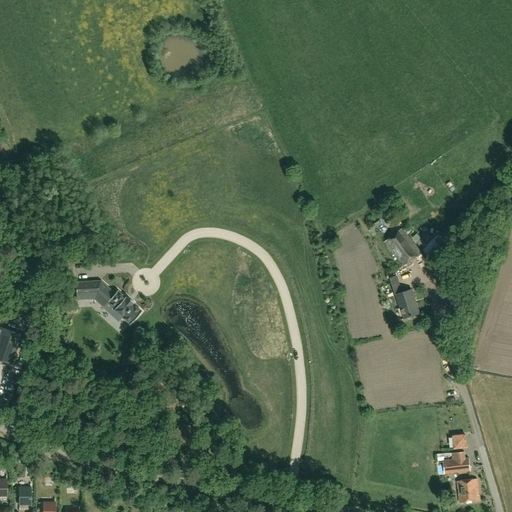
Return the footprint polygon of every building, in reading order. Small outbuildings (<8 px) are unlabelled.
[(404,266),(421,253),(402,228),(384,241),(404,266)] [(103,306),(114,294),(100,281),(76,282),(76,299),(94,298),(103,306)] [(114,294),(103,306),(102,307),(118,321),(122,317),(129,324),(130,325),(142,311),(141,311),(132,303),(133,303),(127,297),(127,298),(125,297),(126,297),(125,297),(118,291),(117,290),(114,294)] [(403,318),(419,314),(412,290),(396,295),(403,318)] [(112,331),(119,328),(116,321),(109,324),(112,331)] [(2,329),(0,333),(0,359),(11,363),(21,335),(2,329)] [(186,452),(196,442),(180,425),(170,435),(186,452)] [(465,435),(453,436),(455,448),(467,447),(465,435)] [(465,458),(464,452),(452,453),(452,460),(443,461),(445,474),(470,471),(469,458),(465,458)] [(460,503),(479,501),(477,479),(458,481),(460,503)] [(19,505),(31,505),(31,488),(19,488),(19,505)] [(55,511),(55,503),(43,503),(43,511),(55,511)]
